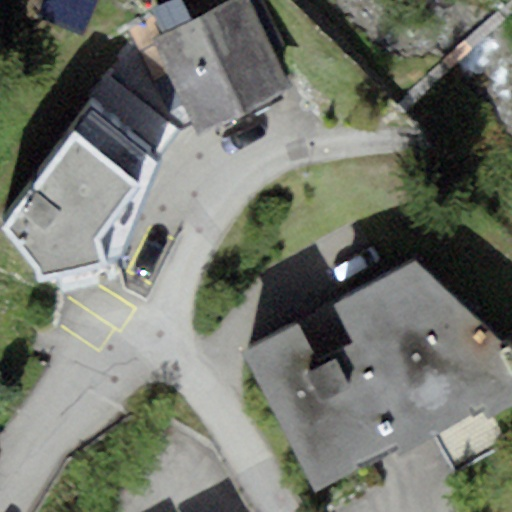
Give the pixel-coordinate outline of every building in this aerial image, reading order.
[(82,33),(95,0),(51,0),(45,17),(82,33)] [(174,0),(150,12),(163,37),(192,22),(180,0),(174,0)] [(200,133),(290,87),(245,0),(235,0),(192,22),(163,37),(153,42),(200,133)] [(92,111),(4,230),(37,269),(38,280),(103,265),(97,241),(155,165),(92,111)] [(416,262),(243,354),(314,494),(358,471),(355,466),(392,446),(400,458),(471,416),(473,419),(485,413),(488,421),(511,408),(511,350),(510,347),(505,349),(416,262)]
